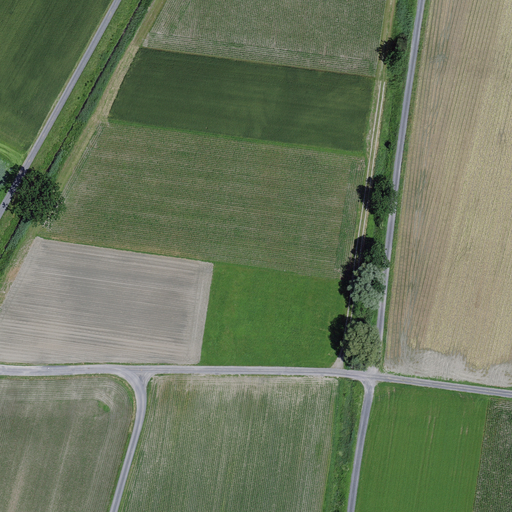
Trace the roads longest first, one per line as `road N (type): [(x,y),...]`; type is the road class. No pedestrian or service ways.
road 1 (track): [(426,0),(374,375)]
road 2 (track): [(374,375),(0,368)]
road 3 (track): [(124,0),(0,215)]
road 4 (track): [(139,370),(145,402),(116,511)]
road 5 (track): [(511,393),(374,375)]
road 6 (track): [(356,511),(374,375)]
